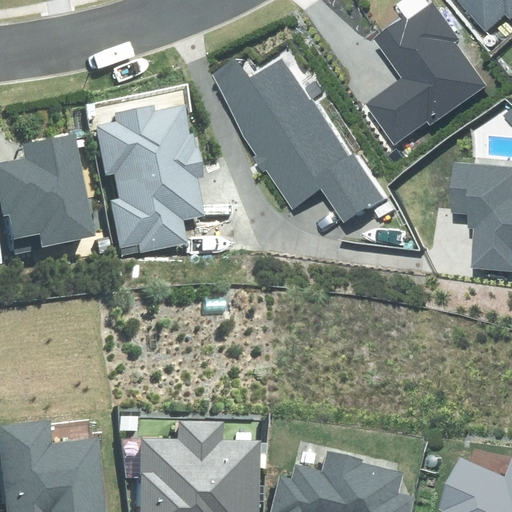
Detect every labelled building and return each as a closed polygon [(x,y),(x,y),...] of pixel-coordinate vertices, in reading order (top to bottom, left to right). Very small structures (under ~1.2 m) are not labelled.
[(511,0),(467,0),(466,1),(495,32),(511,15),(511,0)] [(366,104),(395,143),(427,120),(431,125),(485,86),(455,44),(460,40),(432,1),(405,21),(402,16),(373,36),(403,77),(366,104)] [(323,190),(345,223),(384,197),(357,155),(351,159),(284,58),(250,79),(236,58),(209,76),(259,152),(252,156),(263,172),(268,169),(294,209),(323,190)] [(139,245),(141,252),(188,243),(183,220),(206,215),(199,178),(205,177),(199,148),(195,149),(192,135),(190,136),(183,106),(155,112),(154,105),(115,113),(117,120),(95,124),(106,175),(114,174),(120,198),(111,200),(121,248),(139,245)] [(0,221),(9,220),(15,253),(96,237),(77,134),(24,144),(27,159),(0,164),(0,221)] [(475,228),(472,268),(511,270),(511,166),(453,162),(449,212),(468,213),(467,227),(475,228)] [(129,434),(131,415),(108,413),(106,432),(129,434)] [(167,418),(166,441),(132,440),(130,511),(247,511),(248,442),(212,441),(212,419),(167,418)] [(94,511),(83,435),(33,443),(30,422),(0,426),(0,511),(94,511)] [(403,511),(406,492),(391,458),(296,440),(292,468),(280,466),(278,476),(267,475),(261,511),(403,511)] [(511,511),(511,458),(506,475),(463,457),(441,511),(442,511),(511,511)]
